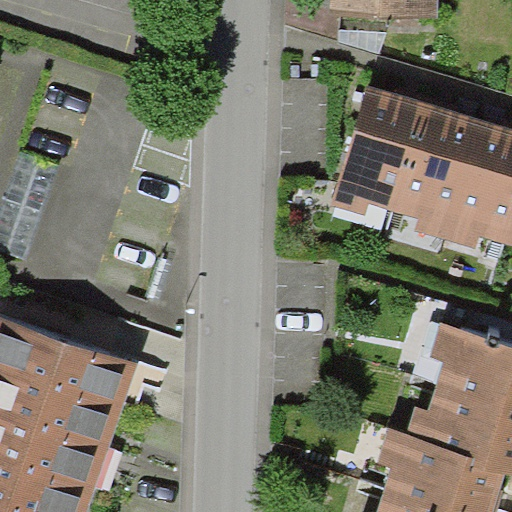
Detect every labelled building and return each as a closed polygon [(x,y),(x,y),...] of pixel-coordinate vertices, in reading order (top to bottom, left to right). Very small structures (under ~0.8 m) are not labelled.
[(328,0),(328,10),(416,12),(416,0),(328,0)] [(411,105),(362,90),(329,197),(356,206),(362,187),(384,194),(411,105)] [(407,221),(434,229),(467,122),(411,105),(384,194),(413,203),(407,221)] [(511,180),(511,135),(467,122),(434,229),(463,238),(469,220),(497,228),(511,180)] [(66,162),(22,147),(0,211),(0,247),(32,259),(66,162)] [(511,180),(497,228),(511,232),(511,180)] [(12,315),(0,349),(0,357),(129,402),(144,360),(12,315)] [(447,354),(438,381),(511,403),(511,341),(433,318),(424,347),(447,354)] [(0,357),(0,403),(115,443),(129,402),(0,357)] [(511,464),(511,460),(511,403),(438,381),(430,411),(407,404),(399,431),(493,459),(511,464)] [(0,403),(0,450),(101,485),(115,443),(0,403)] [(464,511),(476,511),(493,459),(399,431),(381,425),(372,455),(392,461),(384,488),(464,511)] [(0,450),(0,496),(46,511),(91,511),(101,485),(0,450)] [(464,511),(384,488),(376,511),(369,511),(356,508),(354,511),(464,511)] [(46,511),(0,496),(0,511),(46,511)]
